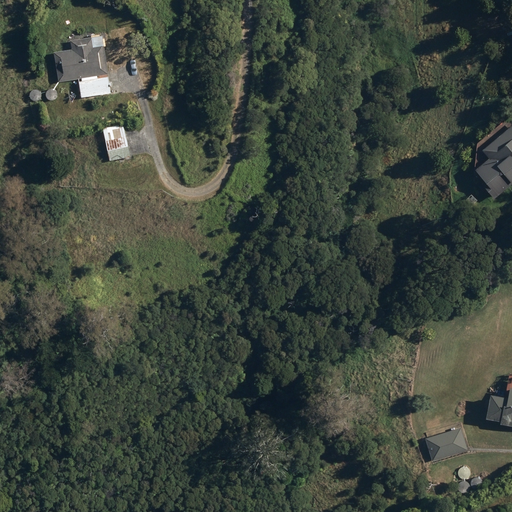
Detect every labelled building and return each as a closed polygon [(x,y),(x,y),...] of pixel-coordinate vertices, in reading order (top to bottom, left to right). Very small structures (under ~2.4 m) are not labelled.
[(56,52),(60,81),(80,78),(83,97),(112,93),(104,36),(72,41),(73,49),(56,52)] [(42,90),(31,89),(30,101),(41,102),(42,90)] [(60,90),(46,89),(46,100),(60,101),(60,90)] [(125,124),(105,128),(111,160),(131,156),(125,124)] [(511,127),(485,149),(491,157),(476,169),(485,181),(483,183),(495,199),(511,185),(511,127)] [(501,423),(511,425),(511,386),(510,397),(493,394),(488,418),(502,421),(501,423)] [(462,427),(426,438),(434,462),(469,452),(462,427)]
